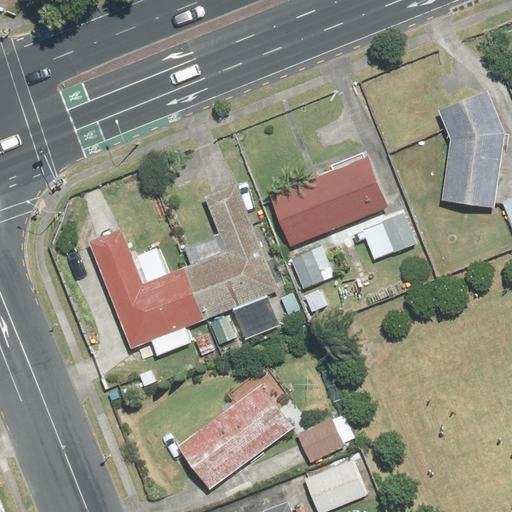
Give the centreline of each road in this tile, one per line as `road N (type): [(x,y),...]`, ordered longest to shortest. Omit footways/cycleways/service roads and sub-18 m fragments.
road 1 (primary): [(376,0),(0,148)]
road 2 (primary): [(0,74),(184,0)]
road 3 (tertiary): [(88,511),(38,380)]
